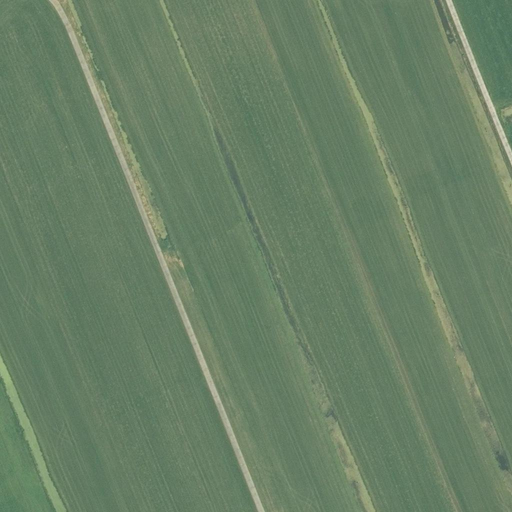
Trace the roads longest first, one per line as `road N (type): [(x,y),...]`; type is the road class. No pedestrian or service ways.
road 1 (track): [(50,0),(69,29),(259,511)]
road 2 (track): [(511,159),(448,0)]
